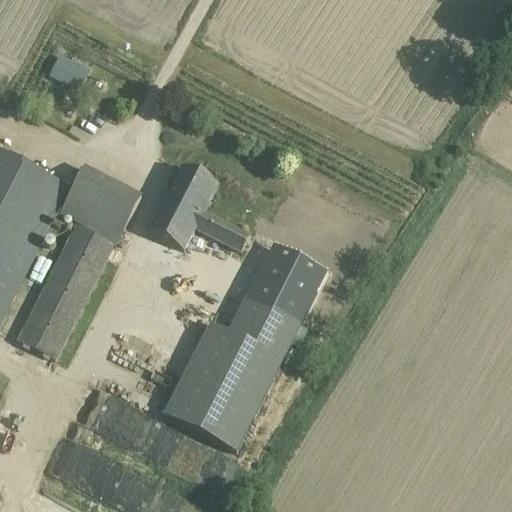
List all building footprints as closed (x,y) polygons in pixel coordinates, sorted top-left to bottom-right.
[(59,61),(51,79),(69,88),(78,69),(59,61)] [(511,70),(498,94),(511,102),(511,70)] [(0,328),(70,190),(0,154),(0,328)] [(184,254),(195,233),(240,257),(249,240),(203,217),(217,188),(182,170),(149,236),(184,254)] [(56,365),(114,251),(75,231),(16,345),(56,365)] [(237,456),(301,330),(245,302),(227,337),(209,328),(164,419),(237,456)] [(195,511),(130,476),(118,497),(144,511),(195,511)]
